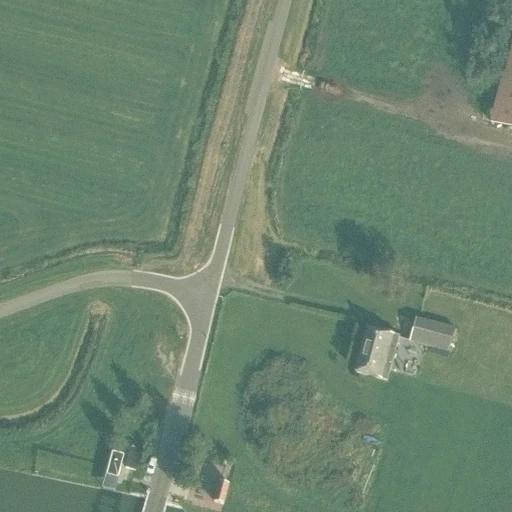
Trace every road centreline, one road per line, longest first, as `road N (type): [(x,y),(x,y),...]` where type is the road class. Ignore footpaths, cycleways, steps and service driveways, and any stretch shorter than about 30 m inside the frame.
road 1 (unclassified): [(207,295),(285,0)]
road 2 (unclassified): [(152,511),(207,295)]
road 3 (unclassified): [(207,295),(146,280),(94,279),(0,310)]
